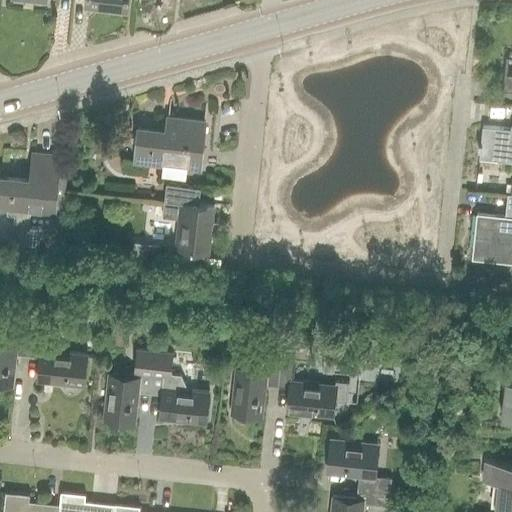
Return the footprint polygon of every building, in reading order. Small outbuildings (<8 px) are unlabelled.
[(128,11),(128,0),(86,0),(86,2),(87,2),(111,4),(110,9),(128,11)] [(139,130),(136,161),(164,164),(163,174),(187,177),(188,167),(201,168),(206,121),(169,117),(167,133),(139,130)] [(511,127),(484,125),(480,157),(511,160),(511,127)] [(60,250),(69,165),(58,164),(59,156),(35,154),(33,180),(0,177),(0,208),(19,210),(16,245),(60,250)] [(211,252),(216,204),(200,202),(201,186),(167,182),(163,216),(179,218),(176,248),(211,252)] [(511,261),(511,193),(508,193),(506,215),(478,212),(473,257),(511,261)] [(160,243),(133,240),(131,256),(157,259),(160,243)] [(10,304),(9,319),(20,321),(32,322),(34,306),(10,304)] [(60,319),(61,309),(44,307),(43,317),(60,319)] [(29,355),(32,322),(20,321),(18,338),(0,336),(0,382),(14,384),(17,353),(29,355)] [(45,323),(42,323),(32,322),(29,355),(41,356),(38,379),(84,384),(88,353),(42,348),(45,323)] [(195,325),(193,337),(205,338),(207,326),(195,325)] [(279,385),(284,332),(272,330),(269,361),(254,359),(253,367),(237,365),(232,412),(235,412),(236,416),(238,420),(243,421),(247,421),(250,418),(252,414),(263,415),(267,384),(279,385)] [(337,380),(336,384),(292,379),(294,356),(293,356),(295,333),(284,332),(279,385),(290,387),(288,410),(334,415),(336,400),(348,401),(350,381),(337,380)] [(316,335),(297,333),(295,353),(314,356),(316,335)] [(400,363),(402,343),(364,339),(362,359),(400,363)] [(151,392),(156,349),(137,347),(134,375),(110,372),(105,418),(136,422),(139,391),(151,392)] [(156,349),(151,392),(163,393),(161,417),(207,422),(210,391),(189,389),(182,374),(172,373),(174,351),(156,349)] [(511,380),(506,379),(501,417),(511,418),(511,380)] [(360,474),(359,486),(391,489),(393,477),(375,475),(378,444),(332,439),(329,470),(360,474)] [(511,462),(494,461),(485,460),(483,480),(498,481),(495,507),(511,509),(511,462)] [(390,505),(391,489),(359,486),(357,498),(334,495),(331,511),(363,511),(364,503),(390,505)] [(60,511),(61,504),(60,504),(30,501),(31,493),(6,491),(4,511),(60,511)] [(115,511),(117,503),(86,499),(86,493),(62,491),(60,504),(61,504),(60,511),(115,511)] [(143,511),(140,511),(141,505),(117,503),(115,511),(143,511)]
